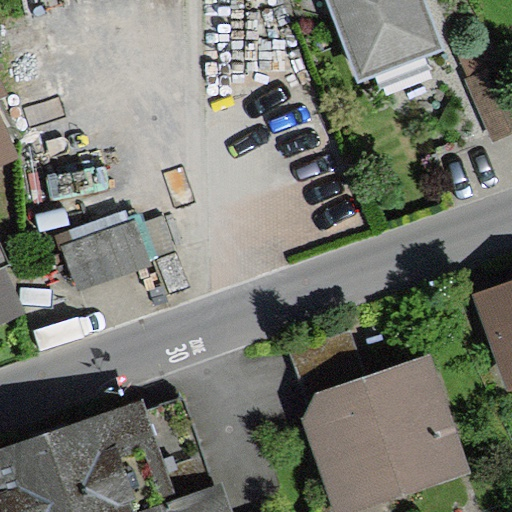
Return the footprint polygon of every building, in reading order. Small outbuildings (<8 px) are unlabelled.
[(26,0),(29,11),(73,0),(26,0)] [(332,0),(361,75),(436,46),(418,0),(332,0)] [(463,60),(496,135),(511,127),(511,93),(492,48),(463,60)] [(0,149),(10,146),(0,123),(0,97),(4,95),(0,86),(0,149)] [(0,167),(0,229),(5,240),(35,226),(7,164),(0,167)] [(68,249),(81,285),(143,263),(130,226),(68,249)] [(511,298),(490,306),(511,368),(511,298)] [(318,418),(326,441),(320,454),(326,471),(338,477),(346,499),(450,463),(419,373),(325,405),(318,418)] [(218,511),(180,400),(0,461),(0,511),(218,511)]
